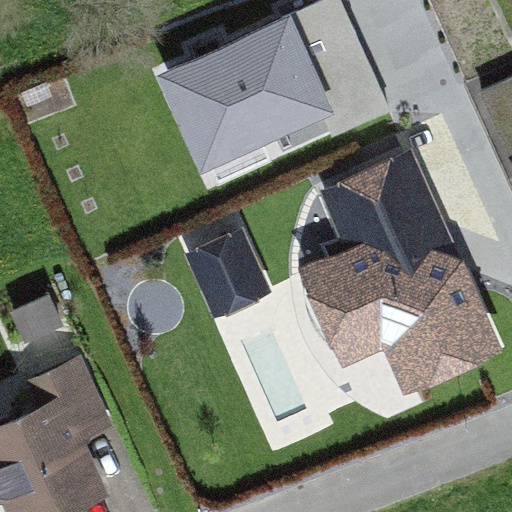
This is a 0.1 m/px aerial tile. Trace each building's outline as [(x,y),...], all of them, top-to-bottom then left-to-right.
[(338,0),(337,0),(171,73),(218,180),(386,106),(359,46),(338,0)] [(511,75),(477,91),(496,132),(511,167),(511,75)] [(410,151),(323,190),(351,252),(305,273),(343,357),(391,335),(412,382),(498,344),(410,151)] [(21,339),(56,323),(44,295),(8,311),(21,339)] [(66,429),(98,415),(73,360),(31,379),(43,407),(0,426),(0,492),(5,492),(13,511),(34,511),(92,486),(66,429)]
